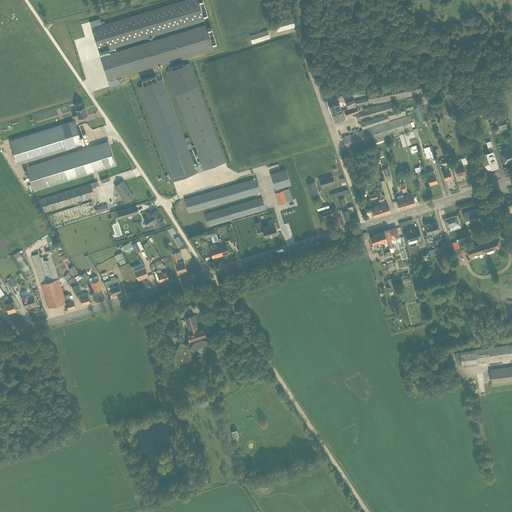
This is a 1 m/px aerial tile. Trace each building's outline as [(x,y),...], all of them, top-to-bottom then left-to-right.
[(100,18),(90,21),(99,52),(204,20),(203,15),(207,14),(202,0),(198,0),(179,0),(101,24),(100,18)] [(282,21),(271,24),(272,29),(276,28),(277,31),(295,26),(292,17),(282,20),(282,21)] [(213,48),(205,24),(100,56),(109,86),(119,83),(117,78),(110,81),(109,80),(213,48)] [(270,38),(267,29),(249,35),(252,43),(270,38)] [(198,172),(226,162),(189,61),(165,70),(200,163),(197,164),(198,165),(196,166),(198,172)] [(139,87),(173,180),(196,172),(162,78),(157,80),(155,75),(141,80),(143,85),(139,87)] [(428,91),(425,78),(391,86),(391,83),(379,85),(380,88),(366,91),(368,98),(366,98),(354,100),(354,99),(345,102),(347,108),(352,107),(351,106),(356,105),(355,103),(356,103),(356,106),(369,103),(369,104),(400,98),(401,100),(416,97),(416,94),(428,91)] [(323,97),(331,96),(330,95),(335,94),(335,92),(330,93),(329,89),(321,90),(323,97)] [(421,104),(432,100),(430,94),(419,97),(421,104)] [(441,96),(443,106),(450,104),(450,106),(454,105),(452,95),(451,94),(450,94),(441,96)] [(334,122),(344,118),(344,117),(346,116),(352,114),(353,115),(356,115),(357,122),(396,111),(393,101),(364,109),(363,108),(365,107),(365,105),(363,106),(363,105),(356,107),(356,106),(352,107),(347,108),(342,110),(331,113),(334,122)] [(78,117),(87,115),(85,106),(83,106),(82,102),(76,104),(77,108),(75,109),(76,111),(72,112),(73,117),(78,115),(78,117)] [(329,105),(331,113),(342,110),(339,102),(329,105)] [(362,129),(389,120),(405,114),(404,110),(387,115),(387,114),(360,123),(362,129)] [(346,150),(412,128),(412,126),(410,122),(408,115),(356,131),(355,128),(352,129),(353,133),(342,137),(346,150)] [(17,164),(82,144),(75,120),(9,140),(17,164)] [(402,146),(416,141),(412,130),(399,134),(402,146)] [(34,191),(115,165),(108,141),(26,167),(34,191)] [(412,155),(418,153),(416,144),(409,146),(412,155)] [(426,158),(434,156),(432,149),(431,146),(423,148),(426,158)] [(511,162),(511,161),(511,147),(508,149),(508,151),(501,153),(504,162),(511,159),(511,162)] [(493,168),(498,166),(493,150),(486,152),(490,167),(492,166),(493,168)] [(457,175),(465,173),(462,164),(468,162),(466,156),(455,160),(456,165),(454,166),(457,175)] [(444,179),(452,177),(449,169),(452,168),(450,161),(447,162),(446,158),(445,157),(440,158),(442,164),(443,164),(444,169),(442,170),(444,179)] [(390,174),(387,163),(381,165),(384,175),(385,175),(386,180),(391,179),(390,174)] [(415,174),(424,172),(421,163),(418,164),(419,168),(415,170),(416,171),(414,171),(415,174)] [(275,189),(290,185),(286,169),(270,174),(275,189)] [(429,184),(437,182),(433,170),(426,172),(429,184)] [(321,187),(334,183),(332,176),(319,180),(321,187)] [(260,191),(256,177),(185,198),(189,212),(260,191)] [(382,212),(389,210),(387,201),(391,199),(385,179),(380,180),(384,194),(383,194),(384,201),(383,198),(378,200),(379,204),(382,212)] [(99,185),(98,180),(34,201),(41,213),(91,198),(92,199),(95,198),(92,188),(99,185)] [(125,202),(134,196),(123,180),(114,186),(125,202)] [(310,195),(318,192),(315,181),(306,183),(310,195)] [(278,204),(292,199),(289,188),(275,192),(278,204)] [(334,193),(336,198),(338,198),(338,195),(348,192),(346,189),(334,193)] [(406,205),(404,196),(403,194),(397,195),(398,201),(397,202),(398,207),(406,205)] [(406,205),(414,202),(413,197),(411,197),(410,194),(404,196),(406,205)] [(208,226),(265,209),(262,197),(204,213),(208,226)] [(344,218),(350,217),(348,209),(347,209),(344,197),(338,199),(344,218)] [(95,209),(92,200),(44,216),(53,228),(99,213),(99,214),(109,211),(106,203),(97,207),(98,208),(95,209)] [(291,229),(300,226),(293,203),(288,205),(289,211),(287,212),(291,229)] [(339,216),(335,205),(329,207),(328,204),(317,208),(317,210),(316,211),(320,222),(327,220),(327,218),(331,217),(331,218),(339,216)] [(382,212),(379,204),(372,206),(373,209),(372,209),(373,215),(382,212)] [(119,218),(139,213),(137,206),(117,211),(119,218)] [(275,209),(280,225),(286,223),(282,207),(275,209)] [(478,218),(475,209),(463,212),(466,222),(478,218)] [(147,225),(152,223),(155,227),(164,222),(156,210),(152,213),(151,211),(146,214),(148,217),(144,219),(147,225)] [(459,224),(456,215),(443,219),(446,231),(450,230),(450,229),(453,228),(452,226),(459,224)] [(262,227),(260,221),(255,222),(257,227),(256,228),(258,234),(263,232),(264,236),(268,235),(269,237),(278,234),(274,223),(262,227)] [(440,230),(437,221),(429,224),(429,223),(424,225),(428,238),(432,237),(431,233),(440,230)] [(421,240),(418,226),(414,227),(414,228),(412,229),(412,228),(408,229),(409,230),(405,231),(408,243),(421,240)] [(213,242),(218,240),(217,238),(214,227),(213,228),(213,229),(205,231),(206,237),(211,235),(213,242)] [(384,231),(387,241),(389,247),(395,245),(394,242),(396,242),(395,239),(400,237),(396,227),(384,231)] [(384,231),(377,233),(381,243),(387,241),(384,231)] [(381,244),(381,243),(377,233),(372,235),(372,236),(370,237),(374,249),(379,247),(380,252),(378,253),(380,261),(386,260),(382,249),(382,246),(382,244),(381,244)] [(179,245),(183,243),(178,235),(174,238),(179,245)] [(222,254),(228,252),(225,243),(222,244),(220,237),(217,238),(218,240),(218,242),(222,254)] [(136,252),(143,248),(138,238),(130,240),(131,241),(122,246),(124,251),(133,246),(136,252)] [(501,246),(498,238),(464,248),(467,259),(471,259),(470,256),(496,248),(501,246)] [(430,255),(449,250),(448,243),(447,240),(441,242),(442,245),(429,250),(430,255)] [(448,243),(449,250),(459,247),(458,243),(457,241),(456,241),(448,243)] [(222,254),(218,242),(209,245),(213,257),(222,254)] [(449,250),(450,252),(451,255),(461,252),(459,247),(449,250)] [(68,309),(75,307),(72,295),(69,295),(69,294),(64,295),(50,249),(32,255),(48,307),(66,302),(68,309)] [(58,253),(63,262),(68,259),(63,250),(58,253)] [(450,252),(449,250),(430,255),(431,258),(437,257),(437,256),(450,252)] [(26,274),(31,271),(19,251),(13,254),(26,274)] [(121,264),(125,262),(121,252),(114,255),(117,261),(119,260),(121,264)] [(177,271),(186,269),(181,255),(177,256),(175,252),(171,253),(177,271)] [(85,256),(93,271),(95,270),(96,271),(97,270),(88,254),(85,256)] [(164,280),(169,278),(165,266),(160,259),(158,260),(164,280)] [(386,261),(389,271),(396,268),(394,261),(393,261),(392,259),(386,261)] [(164,280),(158,260),(154,261),(157,269),(156,269),(157,272),(154,273),(156,279),(159,278),(160,281),(164,280)] [(139,279),(148,275),(145,266),(142,262),(131,267),(139,279)] [(73,275),(78,272),(74,265),(68,269),(73,275)] [(417,279),(418,283),(418,285),(427,282),(426,280),(428,279),(427,275),(425,276),(424,272),(415,275),(417,279)] [(94,290),(101,288),(99,279),(97,279),(96,275),(89,277),(92,286),(93,286),(94,290)] [(117,294),(122,293),(119,284),(120,284),(118,277),(116,278),(115,275),(110,277),(112,283),(114,285),(117,294)] [(12,287),(17,284),(12,277),(7,281),(12,287)] [(75,292),(80,291),(78,284),(71,286),(73,290),(75,292)] [(82,305),(90,302),(87,291),(77,295),(78,297),(80,296),(82,305)] [(28,308),(36,305),(34,296),(29,297),(28,294),(21,296),(24,307),(28,306),(28,308)] [(8,312),(16,309),(13,300),(9,302),(7,295),(3,296),(8,312)] [(210,336),(205,334),(202,327),(198,328),(194,314),(184,317),(189,333),(187,334),(189,339),(187,344),(183,342),(183,341),(181,339),(162,382),(177,389),(195,348),(197,349),(198,348),(199,347),(200,346),(201,346),(203,346),(205,346),(205,343),(206,344),(210,336)] [(502,361),(511,359),(511,344),(454,352),(455,356),(456,355),(457,359),(460,358),(461,366),(488,363),(490,364),(502,363),(502,361)] [(511,365),(489,369),(491,386),(511,382),(511,365)]
